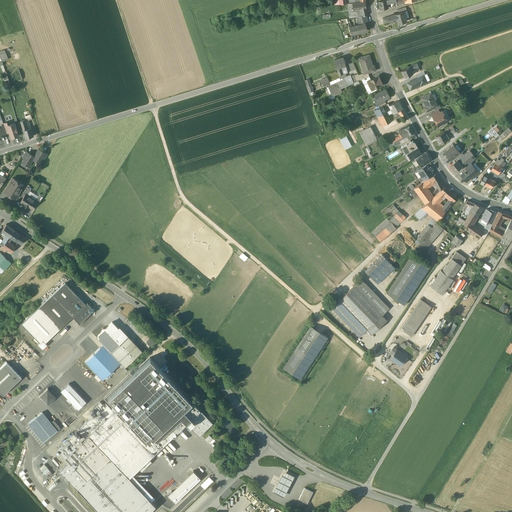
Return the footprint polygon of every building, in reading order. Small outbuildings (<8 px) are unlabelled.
[(385,0),(386,0),(378,2),(379,9),(388,8),(387,3),(393,2),(394,7),(397,6),(397,4),(396,4),(395,0),(385,0)] [(365,1),(352,3),(352,10),(356,10),(361,9),(365,8),(365,1)] [(348,4),(348,10),(349,18),(357,17),(358,17),(356,10),(352,10),(352,3),(348,4)] [(398,13),(395,14),(396,20),(398,24),(406,21),(405,18),(403,12),(403,11),(398,13)] [(358,17),(357,17),(359,25),(364,23),(364,22),(368,21),(366,15),(362,16),(358,17)] [(359,25),(357,25),(359,33),(367,31),(364,23),(359,25)] [(355,26),(349,27),(351,35),(357,33),(355,26)] [(2,62),(8,60),(5,50),(0,52),(0,66),(2,73),(3,76),(8,74),(7,71),(5,72),(2,62)] [(369,55),(359,58),(363,74),(368,73),(375,71),(374,65),(372,66),(369,55)] [(343,57),(334,60),(336,68),(337,68),(339,75),(342,74),(340,67),(345,66),(343,57)] [(409,67),(401,71),(404,77),(412,74),(411,70),(409,67)] [(358,74),(350,76),(353,83),(360,80),(358,75),(358,74)] [(423,75),(417,78),(407,83),(410,89),(420,85),(427,82),(423,75)] [(346,77),(343,78),(344,79),(347,86),(353,83),(350,76),(346,77)] [(369,76),(361,80),(364,85),(368,83),(367,82),(371,80),(369,76)] [(371,80),(367,82),(368,83),(371,89),(372,90),(375,88),(382,84),(378,76),(371,80)] [(336,83),(335,83),(336,84),(339,89),(347,86),(344,79),(340,81),(336,83)] [(335,83),(330,85),(330,86),(333,92),(339,89),(336,84),(335,83)] [(385,90),(380,92),(381,92),(374,95),(378,103),(384,100),(389,98),(385,90)] [(429,93),(421,97),(426,106),(423,107),(426,112),(433,107),(437,105),(435,101),(434,101),(429,93)] [(398,101),(389,105),(388,103),(387,104),(391,110),(393,113),(398,110),(402,108),(398,101)] [(384,106),(374,111),(382,127),(389,123),(390,122),(389,121),(385,111),(386,110),(384,106)] [(30,111),(24,113),(26,121),(28,120),(32,119),(30,111)] [(440,112),(433,115),(435,121),(437,125),(447,120),(442,111),(440,112)] [(26,121),(25,121),(25,120),(20,121),(23,130),(31,128),(28,120),(26,121)] [(8,126),(10,132),(12,138),(18,136),(16,132),(17,132),(15,128),(14,124),(8,126)] [(501,130),(496,124),(488,131),(493,137),(494,135),(497,138),(500,136),(497,133),(501,130)] [(414,133),(409,126),(404,128),(408,134),(409,136),(414,133)] [(377,140),(370,127),(360,132),(368,145),(377,140)] [(23,130),(25,139),(33,136),(31,128),(23,130)] [(404,128),(398,132),(401,135),(402,138),(408,134),(404,128)] [(511,130),(509,128),(498,138),(501,141),(511,130)] [(398,132),(390,136),(393,142),(395,141),(397,145),(415,136),(414,133),(409,136),(408,134),(402,138),(400,139),(399,136),(401,135),(398,132)] [(443,132),(435,136),(437,140),(436,140),(439,144),(449,139),(443,132)] [(352,146),(346,134),(338,138),(345,150),(352,146)] [(405,154),(417,147),(413,140),(401,147),(405,154)] [(453,145),(445,153),(449,158),(456,153),(458,151),(453,145)] [(415,158),(422,154),(417,147),(407,153),(412,161),(415,158)] [(45,153),(38,149),(34,157),(33,159),(39,163),(41,159),(44,153),(45,153)] [(422,154),(415,158),(417,161),(421,167),(422,167),(425,165),(427,164),(431,161),(426,152),(422,154)] [(34,157),(28,153),(25,159),(24,159),(22,163),(28,167),(33,159),(34,157)] [(458,156),(455,158),(457,160),(460,163),(464,159),(466,158),(465,157),(462,153),(458,156)] [(471,153),(465,157),(466,158),(464,159),(466,160),(467,162),(469,164),(471,163),(476,158),(471,153)] [(460,163),(457,160),(450,166),(456,172),(463,166),(462,166),(460,163)] [(429,167),(427,164),(425,165),(417,171),(422,177),(418,179),(421,183),(433,175),(431,171),(433,170),(430,166),(429,167)] [(473,166),(472,165),(467,170),(461,175),(467,181),(473,175),(478,171),(477,171),(473,166)] [(433,175),(425,181),(429,187),(435,183),(438,180),(435,174),(433,175)] [(483,174),(479,181),(485,184),(487,181),(489,177),(483,174)] [(494,180),(489,177),(487,181),(485,184),(491,188),(496,180),(494,179),(494,180)] [(24,185),(13,178),(5,191),(9,194),(8,196),(11,197),(12,195),(16,198),(24,185)] [(426,189),(421,183),(417,187),(417,188),(422,194),(427,191),(426,189)] [(504,192),(510,188),(508,184),(502,189),(504,192)] [(444,187),(435,196),(439,200),(445,194),(449,191),(444,187)] [(427,191),(422,194),(425,198),(427,201),(432,198),(427,191)] [(456,197),(449,191),(445,194),(449,197),(453,201),(456,197)] [(26,194),(20,202),(26,206),(31,197),(27,195),(26,194)] [(31,197),(26,206),(31,209),(37,201),(35,200),(31,197)] [(449,197),(444,203),(443,207),(442,209),(445,211),(448,207),(453,201),(449,197)] [(437,203),(432,198),(426,204),(436,215),(440,218),(445,211),(442,209),(443,207),(438,202),(437,203)] [(471,202),(467,201),(464,209),(470,213),(473,207),(469,206),(471,202)] [(483,207),(471,202),(469,206),(473,207),(470,213),(477,217),(483,207)] [(393,204),(386,210),(388,213),(396,208),(393,204)] [(493,222),(498,213),(494,211),(493,212),(487,209),(482,219),(488,222),(492,224),(493,222)] [(395,215),(389,221),(396,227),(403,220),(405,217),(399,211),(395,215)] [(511,217),(511,216),(499,211),(498,213),(493,222),(499,225),(504,218),(511,220),(511,217)] [(470,213),(468,216),(469,216),(463,224),(470,229),(472,225),(477,217),(470,213)] [(465,221),(458,216),(455,221),(462,226),(465,221)] [(511,217),(511,220),(509,223),(507,227),(504,233),(504,232),(501,237),(510,243),(511,239),(511,235),(511,233),(511,217)] [(387,219),(372,233),(376,237),(391,223),(387,219)] [(418,244),(416,246),(423,252),(423,251),(443,228),(437,222),(432,228),(418,244)] [(391,223),(376,237),(380,242),(396,228),(391,223)] [(14,230),(6,224),(1,231),(6,235),(9,237),(14,230)] [(428,224),(418,236),(418,237),(419,237),(415,241),(418,244),(432,228),(428,224)] [(484,233),(472,225),(470,229),(468,232),(475,237),(477,234),(481,237),(484,233)] [(497,229),(492,225),(489,230),(501,237),(504,232),(503,232),(497,229)] [(443,228),(423,251),(430,257),(449,234),(443,228)] [(25,238),(14,230),(9,237),(11,238),(21,245),(25,238)] [(6,235),(0,243),(1,244),(3,246),(6,241),(9,237),(6,235)] [(463,241),(456,236),(449,247),(453,249),(456,245),(459,247),(463,241)] [(8,243),(6,241),(3,246),(5,248),(11,252),(15,247),(8,243)] [(456,251),(451,258),(461,265),(466,258),(456,251)] [(11,263),(0,252),(0,272),(1,274),(11,263)] [(242,252),(239,256),(244,261),(248,257),(242,252)] [(382,254),(364,271),(371,277),(388,261),(382,254)] [(411,256),(386,293),(404,305),(429,267),(411,256)] [(461,265),(451,258),(442,271),(451,278),(461,265)] [(388,261),(371,277),(377,284),(394,268),(391,264),(388,261)] [(442,271),(441,270),(436,277),(435,276),(433,278),(435,279),(430,285),(442,294),(446,287),(448,288),(449,287),(448,286),(453,279),(451,278),(442,271)] [(389,308),(361,279),(354,285),(382,315),(389,308)] [(65,282),(40,307),(60,328),(72,317),(86,304),(85,304),(65,282)] [(382,315),(354,285),(340,298),(338,300),(367,330),(382,315)] [(367,330),(338,300),(340,298),(337,295),(327,304),(359,337),(367,330)] [(420,299),(401,329),(411,336),(431,306),(420,299)] [(86,304),(72,317),(79,324),(91,313),(91,312),(93,312),(93,308),(91,308),(91,306),(87,302),(85,304),(86,304)] [(60,328),(40,307),(21,324),(39,343),(38,344),(42,349),(47,345),(45,343),(60,328)] [(382,315),(367,330),(371,335),(387,320),(382,315)] [(118,329),(112,322),(106,328),(103,328),(101,329),(103,331),(97,337),(96,336),(96,337),(103,344),(120,363),(121,363),(124,367),(125,366),(140,352),(118,329)] [(327,337),(310,326),(294,351),(311,362),(327,337)] [(103,344),(96,351),(95,350),(93,350),(91,353),(91,354),(92,355),(85,362),(102,380),(120,363),(103,344)] [(396,350),(393,354),(391,358),(396,362),(397,363),(399,365),(401,365),(406,357),(396,350)] [(311,362),(294,351),(283,368),(300,379),(311,362)] [(132,374),(122,384),(164,427),(168,424),(191,401),(150,357),(132,374)] [(6,362),(0,367),(0,391),(3,395),(21,377),(6,362)] [(130,373),(104,399),(140,437),(139,438),(146,445),(149,442),(149,441),(107,398),(122,384),(132,374),(130,373)] [(86,402),(69,384),(61,391),(78,410),(86,402)] [(122,384),(107,398),(149,441),(164,427),(122,384)] [(54,397),(47,389),(40,396),(47,404),(54,397)] [(48,405),(52,409),(59,402),(55,397),(48,405)] [(191,401),(168,424),(176,433),(186,423),(193,417),(191,416),(191,415),(198,408),(200,410),(191,401)] [(100,402),(93,409),(97,414),(105,407),(103,405),(100,402)] [(93,415),(80,427),(88,436),(114,411),(106,403),(103,405),(105,407),(97,414),(94,417),(93,415)] [(198,408),(191,415),(191,416),(193,417),(186,423),(200,410),(198,408)] [(200,410),(186,423),(199,436),(212,423),(208,419),(200,410)] [(114,411),(88,436),(114,463),(129,478),(139,469),(142,472),(151,463),(148,460),(154,454),(158,450),(158,451),(172,437),(174,437),(176,434),(176,433),(168,424),(164,427),(149,441),(149,442),(146,445),(139,438),(114,411)] [(51,423),(42,412),(28,424),(43,443),(57,431),(56,430),(51,423)] [(59,427),(54,421),(51,423),(56,430),(59,427)] [(76,447),(65,458),(69,462),(86,480),(105,462),(110,466),(114,463),(88,436),(80,427),(77,430),(85,438),(82,442),(76,447)] [(82,442),(73,433),(68,438),(76,447),(82,442)] [(65,458),(76,447),(68,438),(57,449),(65,458)] [(96,511),(149,511),(155,507),(129,478),(114,463),(110,466),(105,462),(86,480),(69,462),(59,472),(96,511)] [(196,471),(201,466),(198,463),(193,469),(196,471)] [(200,469),(196,472),(201,477),(204,473),(200,469)] [(193,471),(168,496),(175,503),(200,479),(193,471)] [(278,482),(273,492),(283,497),(288,488),(294,476),(284,471),(278,482)] [(181,511),(213,482),(209,477),(172,511),(181,511)] [(313,492),(304,488),(299,499),(307,503),(313,492)]
